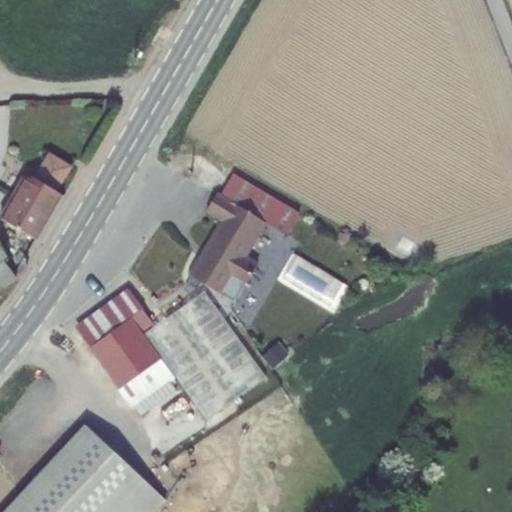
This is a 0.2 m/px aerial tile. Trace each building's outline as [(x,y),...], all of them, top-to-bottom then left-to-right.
[(0,219),(38,241),(66,197),(57,191),(71,168),(51,155),(36,178),(33,176),(24,178),(0,219)] [(210,191),(200,206),(218,217),(184,272),(217,293),(229,275),(243,284),(255,263),(241,255),(262,221),(210,191)] [(0,291),(17,279),(3,259),(7,256),(0,245),(0,291)] [(153,354),(121,311),(81,341),(113,384),(153,354)] [(72,413),(0,492),(0,511),(89,511),(131,466),(72,413)] [(130,511),(153,486),(131,466),(89,511),(130,511)]
